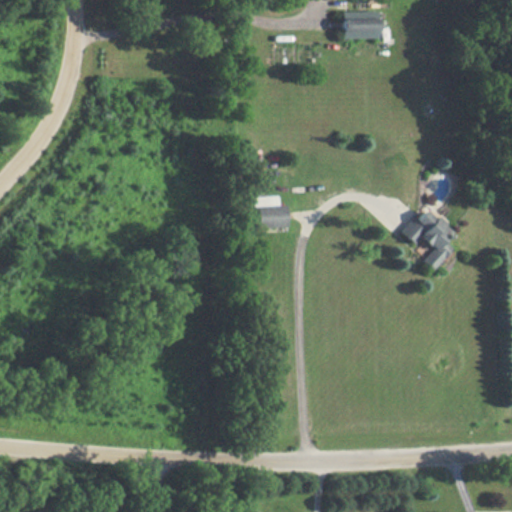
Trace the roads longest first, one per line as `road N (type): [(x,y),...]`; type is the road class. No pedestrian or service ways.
road 1 (residential): [(0,448),(282,464),(511,453)]
road 2 (residential): [(0,187),(39,148),(61,97),(71,0)]
